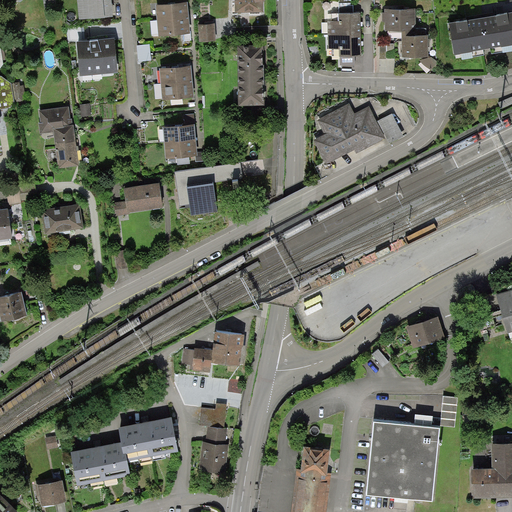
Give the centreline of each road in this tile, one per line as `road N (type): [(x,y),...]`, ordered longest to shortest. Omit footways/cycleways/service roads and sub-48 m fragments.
road 1 (unclassified): [(0,369),(104,302),(418,141),(431,124),(437,90)]
road 2 (residential): [(511,248),(438,284),(330,359),(266,368)]
road 3 (residential): [(266,368),(292,191)]
road 4 (unclassified): [(292,83),(437,90)]
road 5 (residential): [(241,504),(266,368)]
